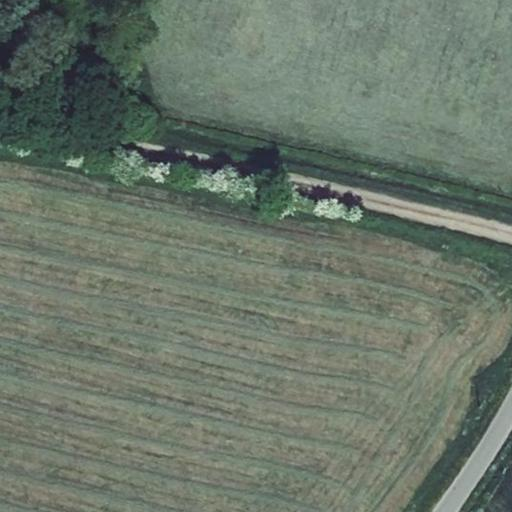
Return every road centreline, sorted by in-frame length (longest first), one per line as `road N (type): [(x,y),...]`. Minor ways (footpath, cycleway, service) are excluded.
road 1 (track): [(0,113),(511,232)]
road 2 (residential): [(445,511),(511,410)]
